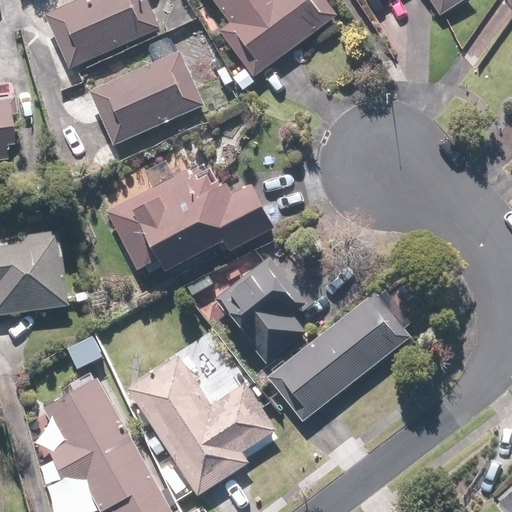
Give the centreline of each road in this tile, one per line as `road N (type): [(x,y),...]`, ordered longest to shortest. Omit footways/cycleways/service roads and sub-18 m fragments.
road 1 (residential): [(318,511),(460,402),(498,361),(511,322)]
road 2 (residential): [(511,314),(505,271),(477,224),(379,158)]
